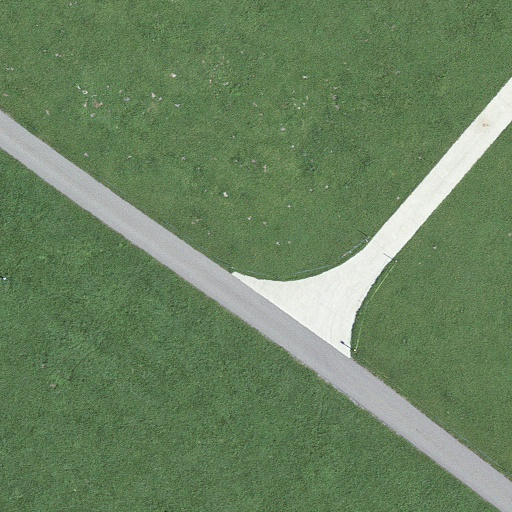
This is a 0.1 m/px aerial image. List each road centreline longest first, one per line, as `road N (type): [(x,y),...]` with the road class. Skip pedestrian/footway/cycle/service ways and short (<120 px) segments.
road 1 (track): [(511,497),(0,131)]
road 2 (track): [(297,346),(511,100)]
